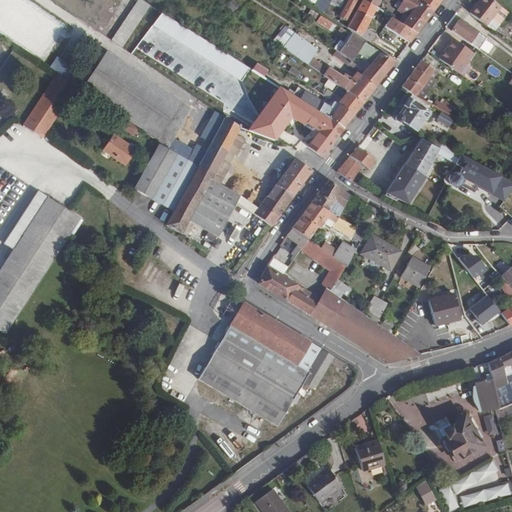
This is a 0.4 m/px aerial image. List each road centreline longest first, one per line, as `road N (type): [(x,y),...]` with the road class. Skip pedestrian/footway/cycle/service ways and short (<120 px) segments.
road 1 (residential): [(208,508),(387,379)]
road 2 (residential): [(320,168),(454,0)]
road 3 (residential): [(511,240),(444,238),(320,168)]
road 4 (residential): [(221,280),(174,383),(247,434)]
road 5 (residential): [(73,167),(221,280)]
road 6 (residential): [(387,379),(249,289)]
road 7 (residential): [(249,289),(320,168)]
road 8 (residential): [(387,379),(511,336)]
